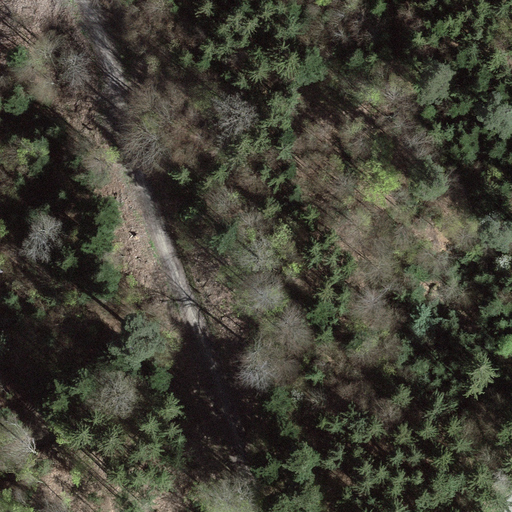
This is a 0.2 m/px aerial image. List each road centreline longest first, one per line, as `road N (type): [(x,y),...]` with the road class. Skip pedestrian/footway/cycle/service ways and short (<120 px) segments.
road 1 (track): [(246,511),(225,408),(85,0)]
road 2 (track): [(225,408),(141,397),(26,440),(0,464)]
